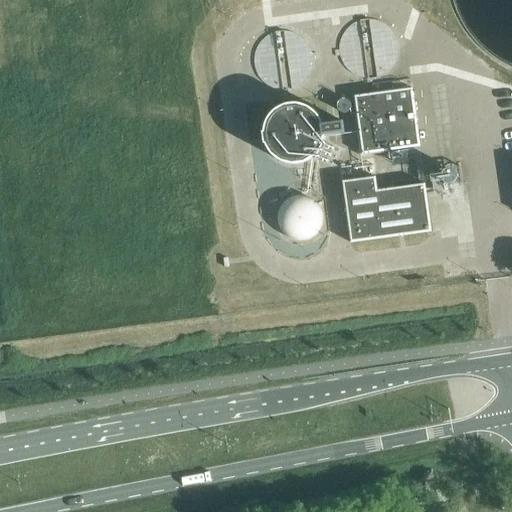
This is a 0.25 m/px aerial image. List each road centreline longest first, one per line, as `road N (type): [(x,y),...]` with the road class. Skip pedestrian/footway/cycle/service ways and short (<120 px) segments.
road 1 (primary): [(511,359),(0,451)]
road 2 (primary): [(22,511),(511,417)]
